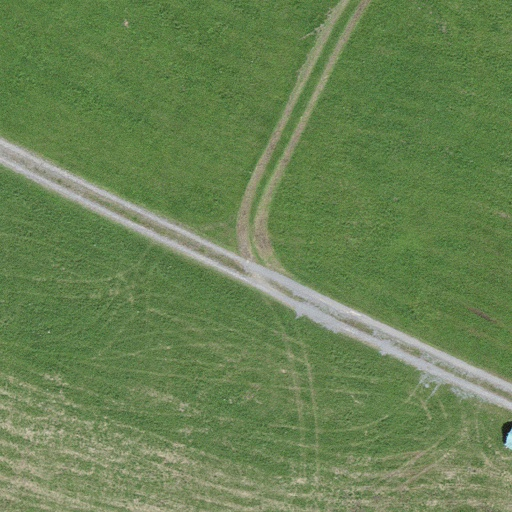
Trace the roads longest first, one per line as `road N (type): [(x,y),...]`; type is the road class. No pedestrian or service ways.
road 1 (track): [(0,149),(511,398)]
road 2 (track): [(341,0),(312,43),(250,184),(258,275)]
